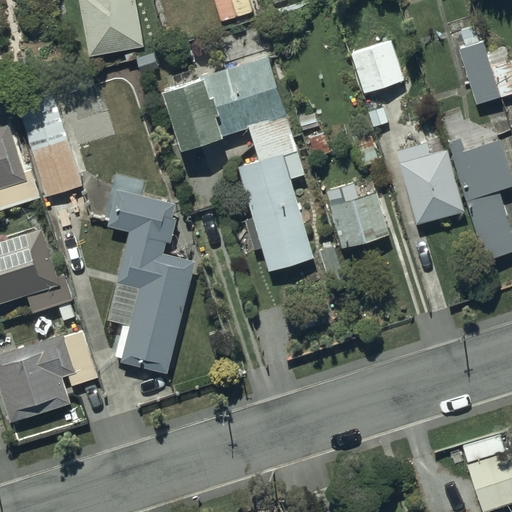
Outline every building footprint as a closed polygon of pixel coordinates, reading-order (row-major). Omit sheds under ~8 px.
[(79,0),(90,56),(147,46),(138,0),(79,0)] [(496,96),(484,52),(475,24),(458,30),(463,46),(455,48),(472,104),(496,96)] [(343,43),(360,92),(402,78),(389,40),(376,44),(373,36),(361,40),(361,38),(343,43)] [(484,52),(496,96),(511,91),(511,63),(506,45),(484,52)] [(267,55),(154,90),(171,149),(182,145),(185,155),(217,146),(214,136),(244,127),(253,158),(232,164),(248,217),(241,219),(250,250),(257,248),(264,270),(312,256),(289,176),(302,172),(267,55)] [(13,102),(43,196),(86,182),(72,136),(65,138),(50,91),(13,102)] [(0,125),(0,208),(38,197),(28,168),(20,171),(5,124),(0,125)] [(368,130),(349,136),(358,167),(377,161),(368,130)] [(458,137),(444,141),(479,260),(511,249),(511,246),(503,215),(508,214),(505,205),(500,207),(495,188),(510,184),(496,138),(461,149),(458,137)] [(394,161),(411,223),(457,211),(457,209),(459,208),(443,148),(427,153),(424,141),(393,149),(396,161),(394,161)] [(328,201),(324,202),(337,247),(386,233),(381,217),(383,217),(375,189),(357,194),(354,179),(324,187),(328,201)] [(182,206),(117,190),(107,228),(129,233),(116,283),(140,289),(130,327),(124,326),(116,358),(121,360),(120,363),(167,375),(196,263),(164,254),(167,243),(172,244),(182,206)] [(0,301),(23,295),(28,312),(55,304),(60,320),(74,316),(62,273),(54,275),(40,225),(0,237),(0,301)] [(330,244),(315,249),(325,279),(340,274),(330,244)] [(61,333),(0,352),(0,403),(6,422),(68,402),(59,375),(65,373),(69,386),(96,377),(80,330),(62,336),(61,333)] [(218,332),(199,338),(209,367),(228,360),(218,332)] [(511,473),(504,449),(464,462),(480,511),(511,501),(511,473)]
